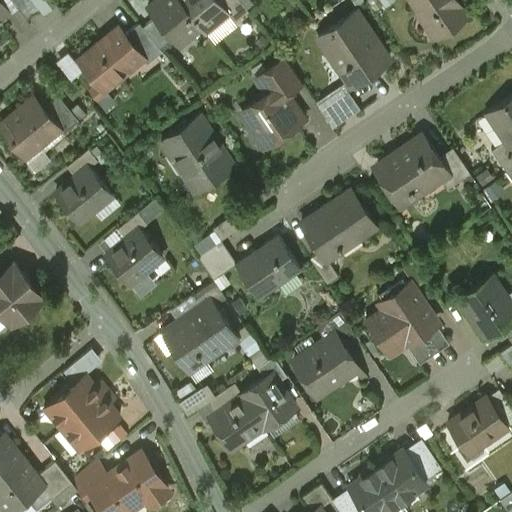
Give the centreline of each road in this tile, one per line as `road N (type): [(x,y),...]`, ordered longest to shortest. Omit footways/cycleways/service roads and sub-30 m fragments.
road 1 (residential): [(0,184),(143,371),(217,511)]
road 2 (residential): [(511,26),(283,188)]
road 3 (residential): [(462,367),(249,511)]
road 4 (residential): [(100,0),(0,78)]
